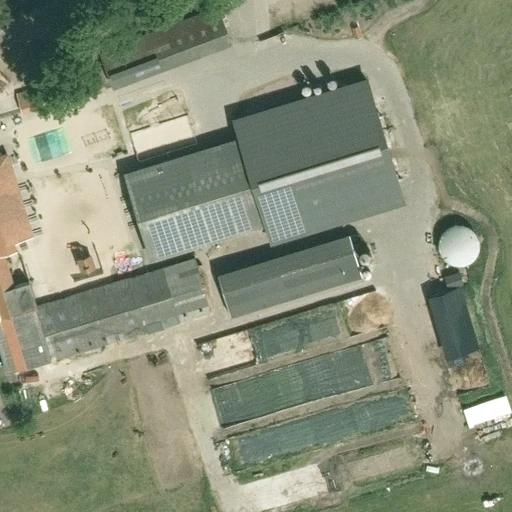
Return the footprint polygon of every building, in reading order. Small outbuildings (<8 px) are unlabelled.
[(218,9),(100,52),(113,87),(231,44),(218,9)] [(101,72),(59,83),(16,95),(21,113),(64,101),(106,90),(101,72)] [(235,122),(241,140),(265,220),(270,238),(404,198),(369,82),(235,122)] [(265,220),(241,140),(131,174),(125,176),(130,192),(131,197),(149,256),(265,220)] [(455,219),(442,253),(475,266),(488,231),(455,219)] [(358,233),(225,268),(237,311),(370,276),(358,233)] [(212,311),(195,257),(37,307),(28,282),(13,287),(0,245),(0,336),(11,372),(147,330),(147,332),(212,311)] [(453,357),(483,348),(464,284),(434,293),(453,357)] [(295,316),(206,338),(215,373),(301,351),(297,335),(300,334),(295,316)]
